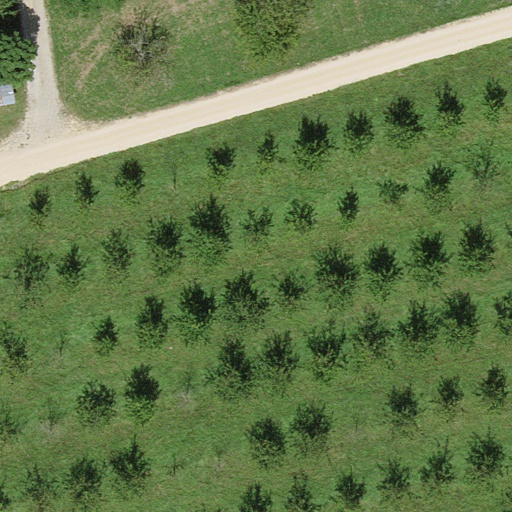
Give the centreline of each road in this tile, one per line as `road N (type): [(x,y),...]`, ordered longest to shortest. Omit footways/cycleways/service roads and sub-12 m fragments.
road 1 (track): [(0,173),(511,28)]
road 2 (track): [(45,159),(27,0)]
